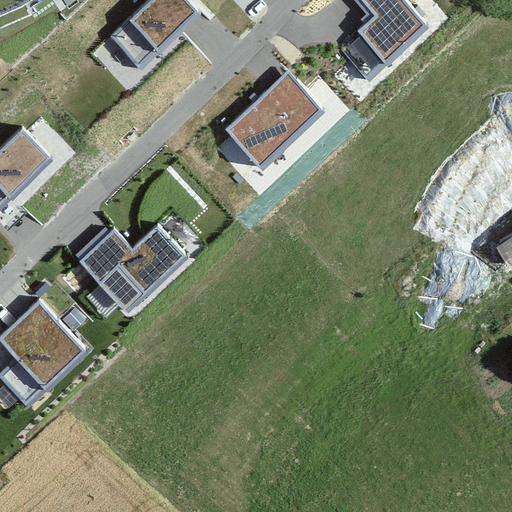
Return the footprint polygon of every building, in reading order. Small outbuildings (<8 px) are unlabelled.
[(192,0),(146,0),(110,32),(138,63),(200,8),(192,0)] [(424,14),(410,0),(359,0),(369,10),(340,40),(368,68),(398,39),(424,14)] [(289,62),(226,121),(258,155),(321,96),(289,62)] [(21,125),(0,145),(0,203),(50,155),(21,125)] [(511,202),(485,221),(511,259),(511,202)] [(117,230),(85,257),(125,304),(182,255),(158,228),(134,249),(117,230)] [(40,296),(0,332),(0,338),(21,361),(4,377),(29,405),(89,350),(40,296)]
